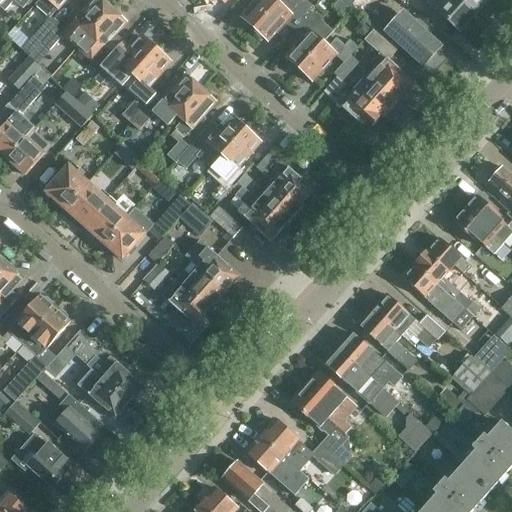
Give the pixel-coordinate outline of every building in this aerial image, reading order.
[(1,0),(0,1),(0,7),(6,12),(15,2),(23,10),(31,0),(1,0)] [(87,10),(75,24),(74,23),(65,33),(66,33),(65,35),(48,20),(21,50),(39,66),(51,53),(50,52),(61,40),(70,48),(73,45),(76,47),(82,40),(79,38),(84,32),(90,37),(113,11),(100,0),(99,0),(89,12),(87,10)] [(48,0),(50,1),(41,11),(51,19),(60,10),(68,0),(48,0)] [(245,23),(255,31),(280,4),(275,0),(260,0),(244,19),(247,21),(245,23)] [(269,41),(291,17),(301,26),(316,9),(306,0),(303,4),(298,0),(283,0),(280,4),(255,31),(264,39),(265,38),(269,41)] [(357,0),(339,0),(350,9),(357,0)] [(436,13),(437,12),(461,33),(479,14),(462,0),(430,0),(427,5),(436,13)] [(462,0),(479,14),(491,0),(462,0)] [(290,62),(300,71),(324,43),(319,39),(327,30),(318,22),(324,17),(316,9),(301,26),(310,34),(288,58),(291,60),(290,62)] [(113,11),(90,37),(94,40),(79,57),(88,65),(78,76),(67,88),(76,96),(86,84),(95,92),(110,76),(93,61),(95,59),(96,59),(104,49),(105,50),(117,36),(116,35),(127,23),(113,11)] [(401,19),(392,30),(376,16),(368,25),(397,50),(400,46),(425,68),(443,47),(415,23),(411,28),(401,19)] [(397,50),(368,25),(367,25),(374,31),(364,41),(380,55),(375,62),(382,68),(374,77),(400,101),(402,99),(400,98),(413,83),(401,73),(402,72),(388,60),(397,50)] [(132,50),(120,63),(111,73),(120,82),(129,71),(135,76),(158,51),(145,39),(133,51),(132,50)] [(324,43),(300,71),(308,79),(310,77),(313,81),(335,56),(344,65),(359,48),(350,40),(345,47),(337,39),(329,48),(324,43)] [(158,51),(135,76),(139,80),(130,90),(140,99),(150,90),(162,76),(160,75),(171,63),(158,51)] [(34,78),(42,69),(31,60),(29,58),(9,80),(22,91),(34,78)] [(43,86),(51,77),(42,69),(34,78),(43,86)] [(386,116),(360,92),(352,101),(341,91),(346,85),(338,77),(324,93),(337,104),(338,103),(357,121),(358,120),(370,130),(384,116),(385,117),(386,116)] [(400,101),(374,77),(360,92),(386,116),(400,101)] [(176,91),(165,103),(156,113),(165,121),(174,111),(179,116),(203,90),(189,79),(177,92),(176,91)] [(0,100),(8,107),(18,115),(29,103),(38,92),(28,84),(21,92),(10,82),(0,94),(0,100)] [(203,90),(179,116),(184,120),(175,130),(176,131),(171,137),(179,144),(168,157),(167,156),(160,164),(154,158),(149,163),(145,160),(138,168),(144,173),(151,165),(165,178),(176,165),(185,172),(199,156),(182,140),(184,138),(185,139),(194,130),(207,116),(205,114),(216,102),(203,90)] [(67,93),(55,105),(81,129),(93,116),(67,93)] [(155,116),(137,100),(122,117),(140,132),(155,116)] [(0,132),(0,153),(7,160),(27,139),(31,133),(14,117),(0,132)] [(221,130),(210,143),(201,153),(210,162),(219,151),(224,156),(247,130),(234,118),(223,131),(221,130)] [(100,129),(93,122),(76,140),(84,148),(100,129)] [(247,130),(224,156),(229,160),(220,171),(230,179),(251,156),(249,155),(260,142),(247,130)] [(63,148),(72,138),(64,131),(55,140),(63,148)] [(27,139),(7,160),(25,176),(48,151),(40,144),(37,148),(27,139)] [(298,175),(285,163),(272,151),(256,169),(265,177),(271,171),(277,176),(272,182),(302,210),(303,209),(302,208),(315,193),(304,182),(304,181),(303,180),(304,179),(299,174),(298,175)] [(46,193),(66,211),(88,185),(76,174),(79,171),(72,165),(46,193)] [(489,183),(511,204),(511,174),(503,167),(489,183)] [(288,226),(258,198),(257,199),(250,194),(257,186),(245,175),(234,187),(226,180),(212,197),(220,204),(230,193),(235,197),(246,207),(240,213),(259,230),(260,229),(272,240),(286,225),(287,227),(288,226)] [(302,210),(272,182),(258,198),(288,226),(302,210)] [(88,185),(66,211),(84,227),(111,197),(102,190),(99,194),(88,185)] [(478,196),(465,209),(504,244),(511,235),(511,232),(505,227),(503,230),(495,223),(501,217),(478,196)] [(111,197),(84,227),(103,244),(126,218),(115,209),(119,205),(111,197)] [(163,219),(171,226),(188,208),(180,200),(163,219)] [(193,205),(180,219),(201,237),(213,223),(193,205)] [(243,229),(219,208),(211,217),(235,239),(243,229)] [(504,244),(465,209),(453,223),(477,244),(482,237),(490,244),(487,247),(495,254),(504,244)] [(126,218),(103,244),(123,261),(148,232),(140,226),(138,229),(126,218)] [(149,257),(158,265),(143,281),(156,293),(172,275),(160,263),(175,246),(166,238),(149,257)] [(441,239),(428,252),(450,272),(455,266),(464,274),(471,267),(441,239)] [(201,256),(204,258),(196,268),(226,295),(228,294),(226,292),(239,278),(227,267),(228,266),(208,248),(201,256)] [(450,272),(428,252),(427,251),(414,265),(416,266),(464,310),(467,312),(473,304),(461,293),(460,294),(443,279),(450,272)] [(0,278),(10,267),(0,258),(0,278)] [(464,310),(416,266),(404,280),(425,299),(452,324),(464,310)] [(10,267),(0,278),(0,308),(25,280),(10,267)] [(226,295),(196,268),(182,283),(213,311),(226,295)] [(213,311),(182,283),(181,285),(176,281),(170,288),(172,289),(164,298),(183,315),(184,314),(197,325),(211,310),(212,311),(213,311)] [(386,296),(373,311),(395,331),(401,325),(429,350),(446,331),(427,315),(412,303),(404,312),(386,296)] [(25,346),(57,310),(42,297),(11,333),(18,340),(25,346)] [(511,297),(502,309),(511,318),(511,322),(505,330),(501,326),(494,334),(511,349),(511,297)] [(71,323),(57,310),(25,346),(31,352),(39,359),(71,323)] [(395,331),(373,311),(359,327),(410,372),(418,363),(389,338),(395,331)] [(113,358),(106,366),(96,357),(99,354),(87,343),(91,340),(81,331),(67,347),(130,403),(143,388),(131,377),(132,375),(113,358)] [(353,334),(339,350),(362,370),(385,389),(390,383),(395,388),(403,379),(390,368),(385,374),(376,366),(382,360),(353,334)] [(495,336),(475,359),(491,374),(511,351),(495,336)] [(130,403),(67,347),(66,348),(80,360),(71,370),(83,381),(92,371),(104,381),(98,388),(91,382),(84,390),(103,408),(104,407),(116,418),(130,403)] [(362,370),(339,350),(326,365),(371,405),(385,389),(362,370)] [(4,392),(16,403),(46,370),(34,359),(4,392)] [(319,373),(305,388),(327,408),(333,402),(340,407),(347,398),(319,373)] [(468,400),(487,416),(511,390),(492,373),(468,400)] [(327,408),(305,388),(291,403),(328,437),(322,444),(346,466),(353,457),(342,447),(350,439),(322,414),(327,408)] [(65,390),(54,402),(63,410),(74,398),(65,390)] [(0,395),(0,410),(5,415),(30,437),(40,425),(16,403),(15,405),(2,393),(0,395)] [(402,403),(386,421),(419,449),(435,431),(402,403)] [(86,452),(101,435),(80,417),(79,418),(72,413),(65,421),(71,427),(65,434),(86,452)] [(274,420),(260,436),(313,484),(314,483),(301,472),(313,458),(335,477),(346,466),(322,444),(313,454),(298,441),(297,441),(274,420)] [(492,493),(511,470),(511,431),(502,423),(488,439),(485,436),(473,450),(476,452),(463,467),(492,493)] [(313,484),(260,436),(245,453),(268,473),(275,466),(292,482),(293,481),(305,493),(313,484)] [(49,444),(46,448),(33,437),(25,446),(38,457),(29,467),(53,488),(65,476),(58,470),(65,463),(59,457),(61,455),(49,444)] [(238,462),(223,479),(259,511),(264,511),(269,507),(255,495),(264,485),(238,462)] [(424,511),(474,511),(492,493),(463,467),(449,483),(446,481),(434,493),(437,496),(424,511)] [(316,498),(313,503),(294,487),(286,497),(302,511),(315,511),(323,504),(316,498)] [(215,489),(200,505),(207,511),(236,511),(238,510),(215,489)] [(0,511),(30,511),(9,492),(0,502),(0,511)]
